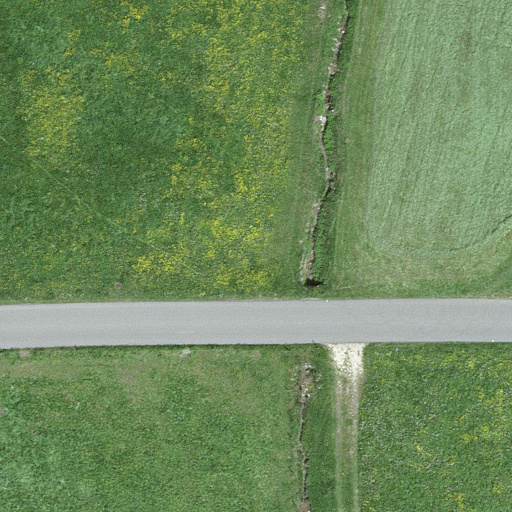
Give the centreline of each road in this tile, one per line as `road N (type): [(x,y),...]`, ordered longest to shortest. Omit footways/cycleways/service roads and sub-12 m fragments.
road 1 (tertiary): [(0,327),(511,320)]
road 2 (track): [(342,321),(345,511)]
